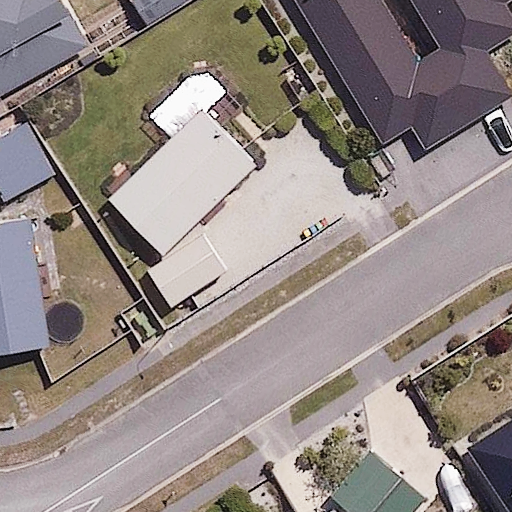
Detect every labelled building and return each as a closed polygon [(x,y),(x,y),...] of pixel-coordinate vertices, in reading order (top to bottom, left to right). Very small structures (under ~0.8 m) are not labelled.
[(47,0),(0,0),(0,91),(75,52),(47,0)] [(387,0),(299,0),(384,141),(413,123),(425,143),(511,91),(511,82),(491,47),(511,34),(511,0),(424,0),(446,36),(419,53),(387,0)] [(206,105),(111,192),(165,250),(259,162),(206,105)] [(30,125),(0,143),(0,185),(5,194),(54,165),(30,125)] [(0,345),(52,340),(41,220),(0,224),(0,345)] [(230,268),(206,232),(152,269),(175,304),(230,268)] [(511,511),(511,416),(465,447),(507,511),(511,511)] [(365,511),(400,477),(373,449),(334,489),(356,511),(365,511)]
